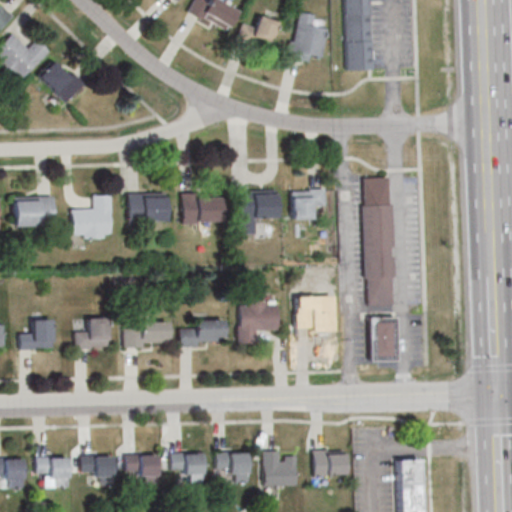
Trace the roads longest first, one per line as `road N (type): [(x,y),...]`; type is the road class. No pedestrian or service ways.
road 1 (residential): [(511,391),(0,405)]
road 2 (residential): [(511,123),(296,124),(224,106),(126,46),(79,0)]
road 3 (residential): [(224,106),(113,145),(0,150)]
road 4 (secondary): [(481,0),(489,228)]
road 5 (secondary): [(496,392),(500,511)]
